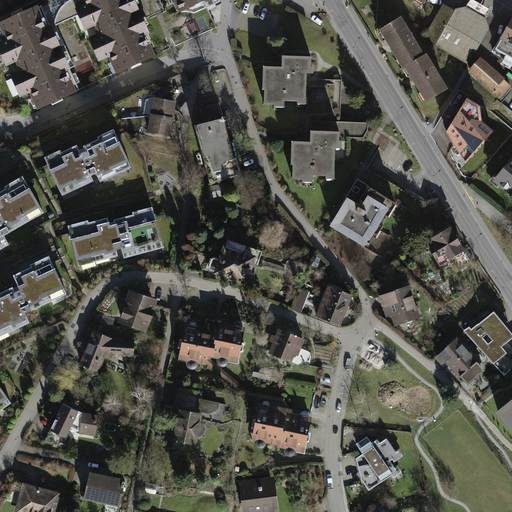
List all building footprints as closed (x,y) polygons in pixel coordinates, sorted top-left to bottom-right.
[(84,0),(116,76),(156,60),(131,0),(84,0)] [(172,0),(177,12),(204,0),(172,0)] [(489,10),(472,0),(470,0),(465,8),(455,9),(455,11),(435,47),(466,65),(472,53),(474,55),(490,29),(486,18),(489,10)] [(455,11),(443,4),(427,32),(435,47),(455,11)] [(0,25),(36,110),(77,93),(40,6),(0,22),(0,25)] [(403,13),(381,27),(404,63),(426,50),(403,13)] [(511,56),(511,16),(494,45),(511,56)] [(305,102),(305,63),(311,63),(311,49),(280,49),(280,55),(264,55),(264,102),(305,102)] [(426,50),(404,63),(427,100),(449,86),(426,50)] [(481,54),(470,67),(498,90),(509,77),(481,54)] [(146,130),(168,134),(175,98),(152,94),(146,130)] [(235,158),(221,106),(195,112),(209,165),(235,158)] [(97,175),(99,180),(132,165),(112,122),(81,137),(79,134),(43,151),(61,191),(97,175)] [(455,161),(480,146),(466,122),(441,137),(455,161)] [(336,179),(335,140),(342,140),(341,126),(310,127),(311,132),(294,133),(295,179),(336,179)] [(511,157),(492,182),(511,198),(511,157)] [(0,251),(9,247),(4,238),(45,217),(22,174),(0,185),(0,251)] [(335,229),(371,252),(398,208),(361,186),(335,229)] [(80,262),(122,250),(124,258),(164,247),(150,199),(112,210),(110,204),(66,216),(80,262)] [(429,242),(442,267),(466,254),(453,229),(429,242)] [(257,253),(224,241),(214,269),(247,281),(257,253)] [(67,292),(48,248),(10,265),(14,276),(0,281),(0,333),(35,318),(30,308),(67,292)] [(154,289),(126,281),(117,314),(145,321),(154,289)] [(341,322),(353,294),(327,283),(315,312),(341,322)] [(393,325),(421,316),(411,285),(383,294),(393,325)] [(300,313),(311,293),(304,289),(293,309),(300,313)] [(499,350),(511,339),(511,335),(492,311),(476,323),(499,350)] [(240,316),(212,313),(211,319),(183,317),(179,356),(208,359),(208,352),(236,355),(240,316)] [(301,331),(276,323),(268,350),(292,358),(301,331)] [(111,330),(91,324),(79,358),(99,365),(104,349),(132,350),(132,334),(110,333),(111,330)] [(460,380),(479,361),(453,336),(435,356),(460,380)] [(0,380),(0,412),(15,401),(0,380)] [(97,411),(60,398),(45,440),(64,446),(72,422),(90,429),(97,411)] [(252,435),(276,437),(275,445),(304,447),(307,410),(279,407),(280,401),(256,398),(252,435)] [(200,403),(174,399),(169,436),(195,440),(200,403)] [(511,400),(498,413),(511,430),(511,400)] [(408,464),(387,435),(356,458),(378,487),(408,464)] [(88,464),(82,493),(118,501),(124,472),(88,464)] [(280,511),(274,477),(241,482),(246,511),(280,511)] [(55,511),(61,486),(36,481),(22,478),(15,510),(24,511),(55,511)]
